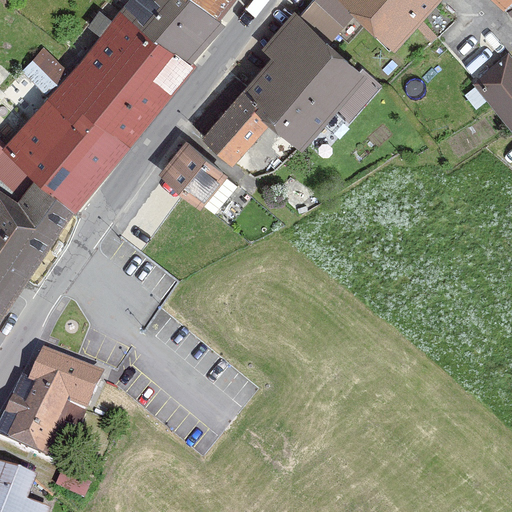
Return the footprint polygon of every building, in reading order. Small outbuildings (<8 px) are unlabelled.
[(154,41),(191,65),(225,27),(220,22),(188,0),(129,0),(119,12),(154,41)] [(188,0),(220,22),(237,0),(188,0)] [(338,0),(319,0),(299,17),(330,45),(355,16),(338,0)] [(442,0),(338,0),(355,16),(395,53),(443,0),(442,0)] [(511,0),(492,0),(505,12),(511,2),(511,0)] [(77,68),(148,128),(196,68),(191,65),(154,41),(119,12),(77,68)] [(273,61),(243,94),(270,127),(302,153),(368,78),(330,45),(299,17),(294,13),(262,50),(273,61)] [(126,155),(148,128),(77,68),(71,74),(46,50),(24,73),(52,98),(126,155)] [(511,57),(508,54),(472,83),(511,132),(511,57)] [(243,94),(202,140),(232,167),(270,127),(243,94)] [(75,214),(126,155),(52,98),(8,146),(75,214)] [(187,142),(159,176),(203,209),(229,177),(187,142)] [(0,324),(75,214),(34,182),(18,203),(0,193),(0,324)] [(28,378),(87,408),(105,370),(43,345),(28,378)] [(0,434),(64,462),(87,408),(28,378),(22,374),(0,418),(0,434)] [(0,511),(50,511),(52,507),(28,498),(38,474),(0,461),(0,511)]
